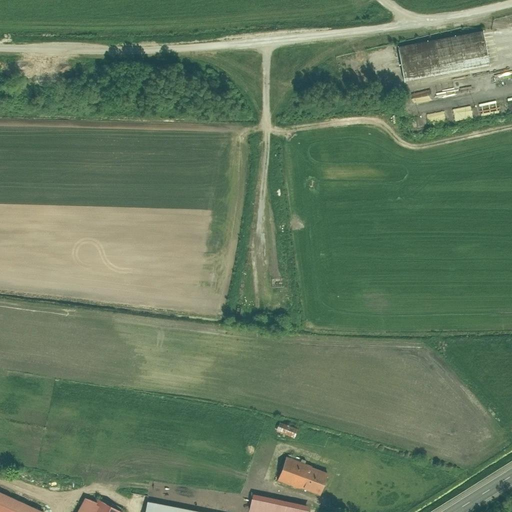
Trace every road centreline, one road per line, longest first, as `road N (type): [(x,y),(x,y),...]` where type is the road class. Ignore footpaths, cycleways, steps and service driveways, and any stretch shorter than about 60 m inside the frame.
road 1 (unclassified): [(501,0),(203,42),(0,45)]
road 2 (track): [(266,128),(373,117),(408,147),(511,125)]
road 3 (track): [(261,35),(262,273)]
